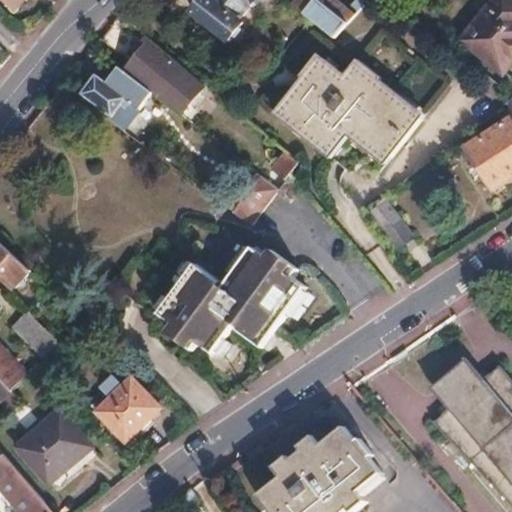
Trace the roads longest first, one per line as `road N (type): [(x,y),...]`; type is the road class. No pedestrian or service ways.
road 1 (residential): [(511,249),(120,511)]
road 2 (unknown): [(331,367),(459,511)]
road 3 (secondary): [(101,0),(0,106)]
